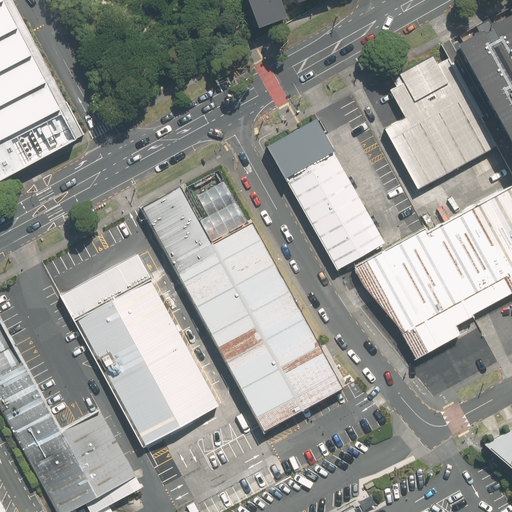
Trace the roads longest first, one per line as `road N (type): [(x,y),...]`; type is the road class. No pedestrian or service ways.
road 1 (unclassified): [(219,108),(342,329),(433,425)]
road 2 (secondary): [(219,108),(0,229)]
road 3 (secondary): [(394,14),(219,108)]
